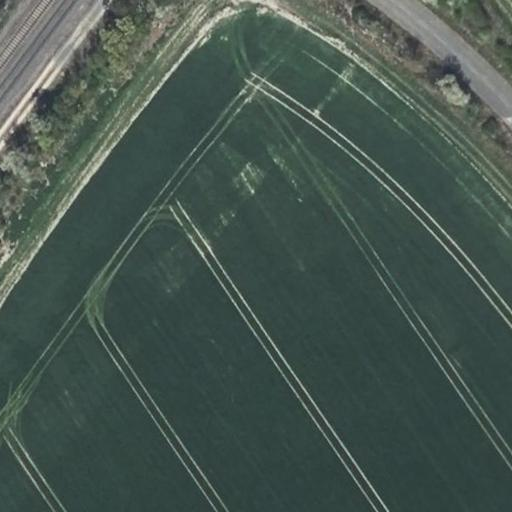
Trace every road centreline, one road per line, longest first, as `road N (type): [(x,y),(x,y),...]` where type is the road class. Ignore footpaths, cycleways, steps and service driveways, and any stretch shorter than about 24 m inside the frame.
road 1 (track): [(106,0),(0,140)]
road 2 (unclassified): [(511,110),(388,0)]
